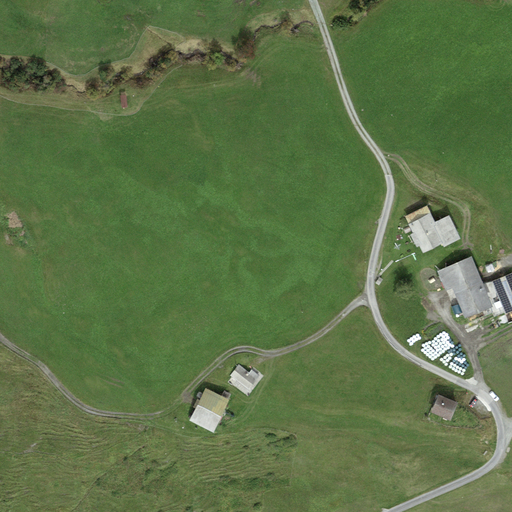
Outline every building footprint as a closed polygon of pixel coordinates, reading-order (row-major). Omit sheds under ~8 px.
[(426,206),(405,217),(413,233),(409,234),(415,247),(419,245),(423,253),(442,244),(444,247),(460,239),(449,216),(434,223),(426,206)] [(470,257),(436,272),(444,291),(452,288),(465,318),(491,307),(470,257)] [(511,273),(491,281),(505,314),(511,311),(511,273)] [(248,372),(238,364),(229,375),(249,390),(260,376),(251,369),(248,372)] [(229,400),(205,388),(189,421),(213,432),(229,400)] [(458,403),(438,395),(431,413),(450,421),(458,403)]
